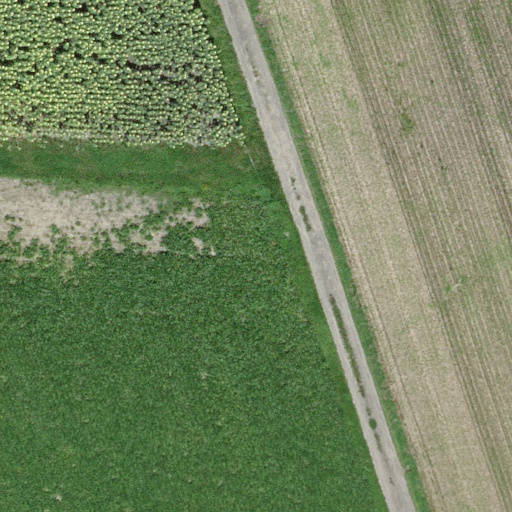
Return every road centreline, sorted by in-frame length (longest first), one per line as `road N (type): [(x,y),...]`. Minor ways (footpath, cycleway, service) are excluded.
road 1 (track): [(399,511),(231,0)]
road 2 (track): [(295,199),(0,184)]
